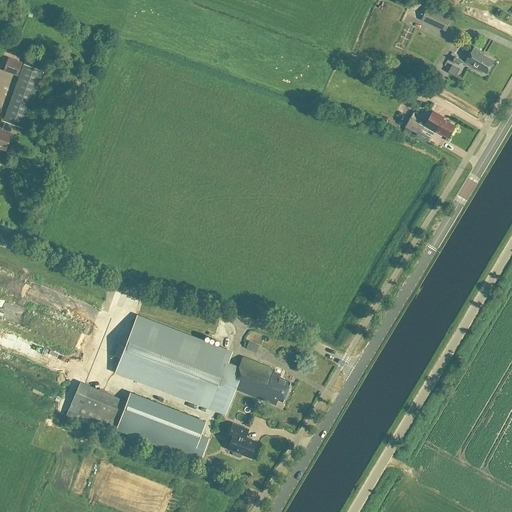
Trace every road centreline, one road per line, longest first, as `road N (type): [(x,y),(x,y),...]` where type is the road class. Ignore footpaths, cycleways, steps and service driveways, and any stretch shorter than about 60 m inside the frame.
road 1 (unclassified): [(358,373),(297,336),(0,240)]
road 2 (unclassified): [(353,511),(511,246)]
road 3 (tertiary): [(358,373),(511,114)]
road 4 (tertiary): [(273,511),(358,373)]
